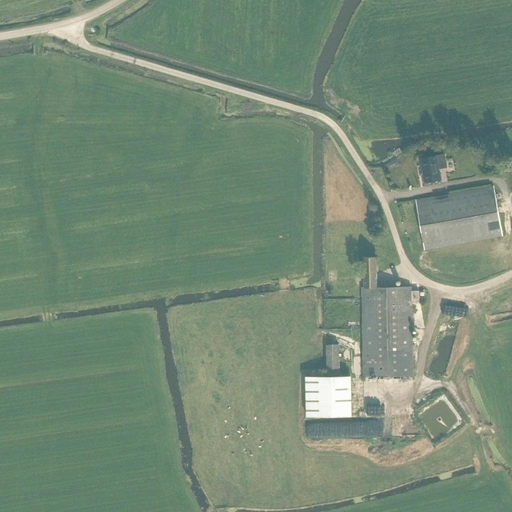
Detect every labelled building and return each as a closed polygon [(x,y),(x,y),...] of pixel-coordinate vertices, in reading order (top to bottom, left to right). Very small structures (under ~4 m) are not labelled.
[(425,181),(425,182),(441,179),(436,156),(421,159),(423,173),(421,174),(422,182),(425,181)] [(424,249),(502,235),(494,186),(416,200),(424,249)] [(377,287),(376,257),(364,257),(364,288),(362,288),(363,376),(413,375),(411,287),(377,287)] [(326,375),(339,375),(339,362),(339,344),(326,345),(326,375)] [(306,416),(352,416),(351,376),(306,376),(306,416)]
